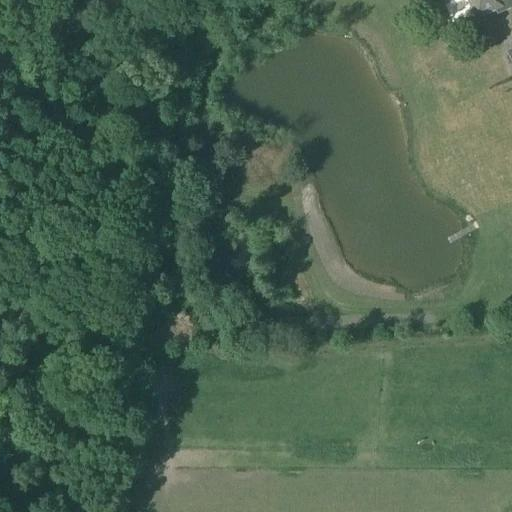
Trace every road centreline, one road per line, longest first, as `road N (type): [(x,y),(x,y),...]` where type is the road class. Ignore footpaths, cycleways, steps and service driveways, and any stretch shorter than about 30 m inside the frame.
road 1 (track): [(154,0),(113,511)]
road 2 (unclassified): [(0,54),(125,0)]
